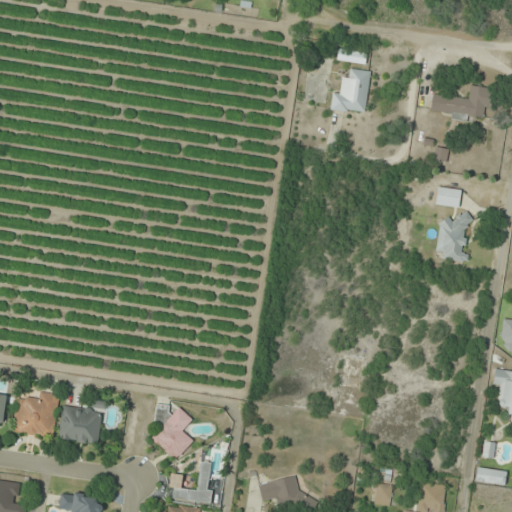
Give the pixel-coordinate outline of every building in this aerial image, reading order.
[(330,111),(365,115),(370,72),(347,69),(344,91),(333,90),(330,111)] [(430,110),(452,113),(451,120),(472,122),(472,116),(487,118),(490,88),(470,86),(468,99),(432,95),(430,110)] [(461,191),(438,187),(435,204),(458,208),(461,191)] [(436,251),(443,252),(442,259),(463,262),(469,215),(457,213),(455,222),(440,220),(436,251)] [(364,360),(344,357),(342,368),(362,371),(364,360)] [(511,371),(495,369),(492,386),(502,387),(498,407),(511,409),(511,371)] [(360,389),(361,378),(340,376),(339,387),(360,389)] [(58,394),(39,392),(38,401),(16,398),(13,434),(54,438),(58,394)] [(58,439),(98,445),(102,411),(62,405),(58,439)] [(150,420),(160,428),(150,441),(176,462),(193,441),(183,432),(193,420),(178,408),(173,414),(162,405),(150,420)] [(492,458),(494,443),(484,442),(482,457),(492,458)] [(208,503),(211,462),(199,461),(197,490),(181,489),(182,475),(171,474),(168,500),(208,503)] [(505,483),(504,469),(476,470),(476,484),(505,483)] [(262,507),(301,499),(297,476),(257,484),(262,507)] [(25,511),(27,504),(17,503),(20,483),(0,480),(0,511),(25,511)] [(418,511),(427,511),(442,511),(445,494),(432,493),(433,484),(417,482),(414,511),(403,511),(402,511),(418,511)] [(374,504),(390,506),(392,485),(377,483),(374,504)] [(99,511),(101,497),(60,493),(58,511),(63,511),(99,511)]
